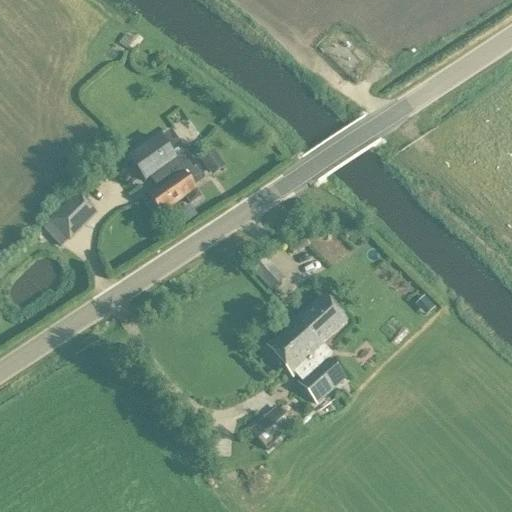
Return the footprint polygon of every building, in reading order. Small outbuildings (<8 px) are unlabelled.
[(326,44),(357,73),(372,56),(341,28),(326,44)] [(172,120),(182,136),(191,131),(181,114),(172,120)] [(190,184),(201,176),(202,175),(178,141),(167,149),(159,137),(129,159),(144,181),(155,174),(164,187),(149,199),(159,214),(183,196),(189,204),(199,197),(190,184)] [(213,145),(197,152),(204,170),(221,163),(213,145)] [(51,221),(69,238),(94,213),(77,195),(51,221)] [(176,230),(195,216),(188,205),(168,219),(176,230)] [(252,269),(271,290),(282,280),(263,259),(252,269)] [(323,296),(294,322),(321,352),(312,359),(318,365),(316,367),(334,388),(345,378),(327,358),(331,354),(322,344),(346,322),(323,296)] [(321,352),(294,322),(266,347),(293,377),(300,370),(306,376),(298,383),(317,404),(334,388),(316,367),(318,365),(312,359),(321,352)] [(118,346),(122,352),(127,349),(123,343),(118,346)] [(253,434),(266,449),(284,433),(270,417),(253,434)]
